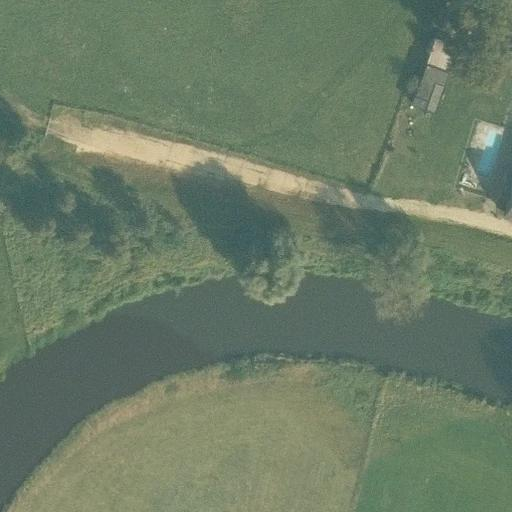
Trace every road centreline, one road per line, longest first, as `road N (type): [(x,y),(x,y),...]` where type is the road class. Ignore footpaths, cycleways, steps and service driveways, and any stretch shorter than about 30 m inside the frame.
road 1 (track): [(52,128),(378,209),(461,209),(511,227)]
road 2 (track): [(461,209),(470,9),(457,0)]
